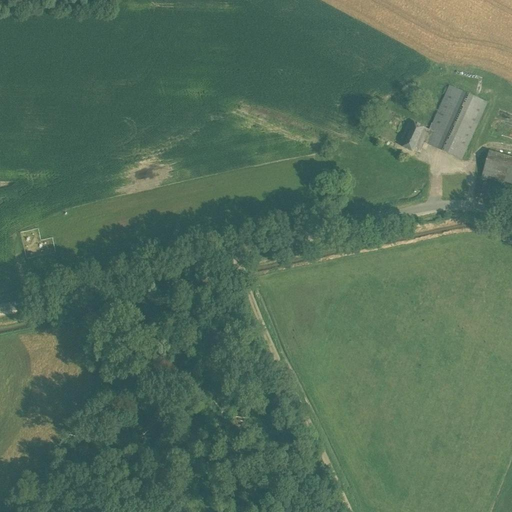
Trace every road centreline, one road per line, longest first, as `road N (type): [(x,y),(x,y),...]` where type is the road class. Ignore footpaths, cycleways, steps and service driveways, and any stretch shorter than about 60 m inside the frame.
road 1 (unclassified): [(511,217),(435,210),(235,256)]
road 2 (unclassified): [(346,511),(235,256)]
road 3 (unclassified): [(235,256),(0,312)]
